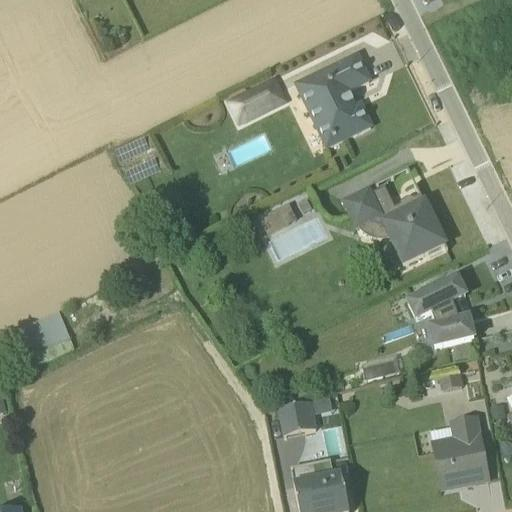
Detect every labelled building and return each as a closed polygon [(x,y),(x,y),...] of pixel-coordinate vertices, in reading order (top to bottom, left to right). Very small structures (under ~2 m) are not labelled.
[(292,89),(325,156),(370,131),(359,109),(355,111),(347,97),(368,86),(355,60),(292,89)] [(275,80),(225,105),(238,131),(288,106),(275,80)] [(369,192),(340,207),(354,236),(358,234),(361,238),(372,244),(380,245),(386,244),(401,274),(447,251),(425,204),(422,205),(419,199),(414,202),(408,202),(404,203),(397,210),(393,211),(384,192),(372,198),(369,192)] [(258,224),(266,240),(296,225),(288,209),(258,224)] [(441,288),(404,307),(414,328),(430,320),(431,321),(434,329),(427,331),(432,355),(475,345),(470,321),(463,322),(458,306),(467,302),(457,281),(442,288),(441,288)] [(60,316),(23,330),(33,357),(70,343),(60,316)] [(378,364),(379,379),(395,378),(394,362),(378,364)] [(437,382),(440,396),(462,391),(460,378),(437,382)] [(407,398),(405,388),(388,391),(389,401),(407,398)] [(276,414),(281,442),(315,436),(312,420),(330,417),(328,404),(276,414)] [(490,411),(492,424),(504,423),(502,410),(490,411)] [(476,422),(448,428),(451,443),(430,447),(440,496),(488,486),(476,422)] [(328,467),(290,474),(297,511),(346,511),(340,479),(331,480),(328,467)]
